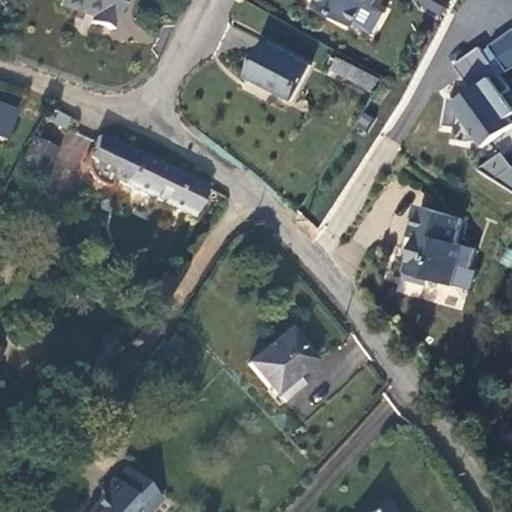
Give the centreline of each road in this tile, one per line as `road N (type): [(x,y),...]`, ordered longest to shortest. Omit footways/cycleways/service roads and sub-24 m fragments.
road 1 (unclassified): [(147,130),(248,197),(316,263),(416,388),(500,511)]
road 2 (unclassified): [(0,71),(147,130)]
road 3 (unclassified): [(147,130),(211,0)]
